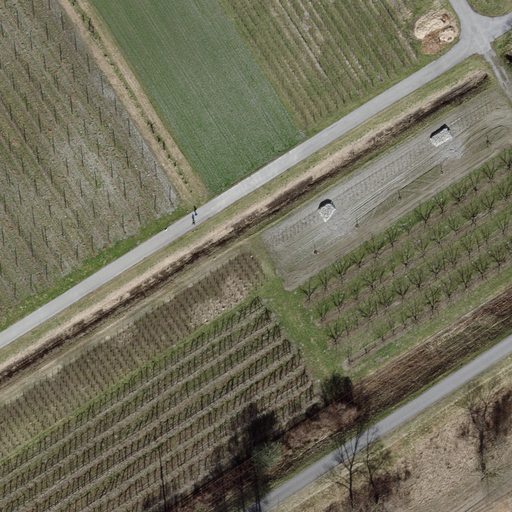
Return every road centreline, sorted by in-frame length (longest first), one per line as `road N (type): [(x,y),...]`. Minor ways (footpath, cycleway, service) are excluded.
road 1 (unclassified): [(0,339),(477,36)]
road 2 (track): [(253,511),(511,342)]
